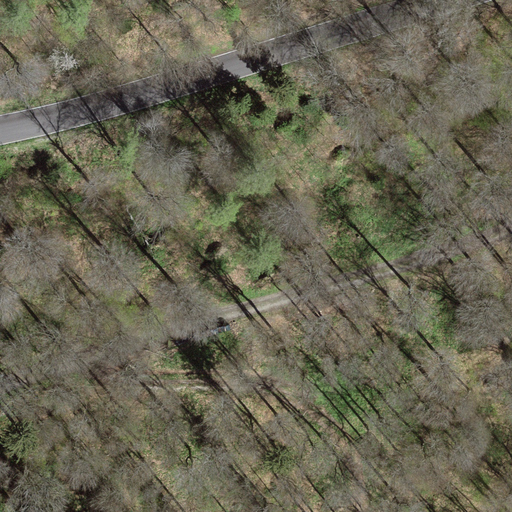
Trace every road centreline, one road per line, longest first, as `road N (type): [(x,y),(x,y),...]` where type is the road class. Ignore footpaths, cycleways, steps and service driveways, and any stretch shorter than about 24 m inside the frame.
road 1 (track): [(0,389),(511,225)]
road 2 (unclassified): [(0,129),(445,0)]
